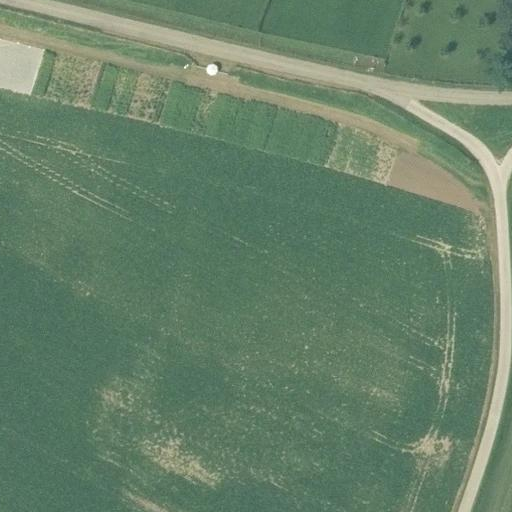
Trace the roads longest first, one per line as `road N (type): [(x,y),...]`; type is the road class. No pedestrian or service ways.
road 1 (unclassified): [(377,86),(12,0)]
road 2 (unclassified): [(462,511),(503,371),(498,177)]
road 3 (unclassified): [(498,177),(483,154),(377,86)]
road 4 (unclassified): [(511,97),(377,86)]
